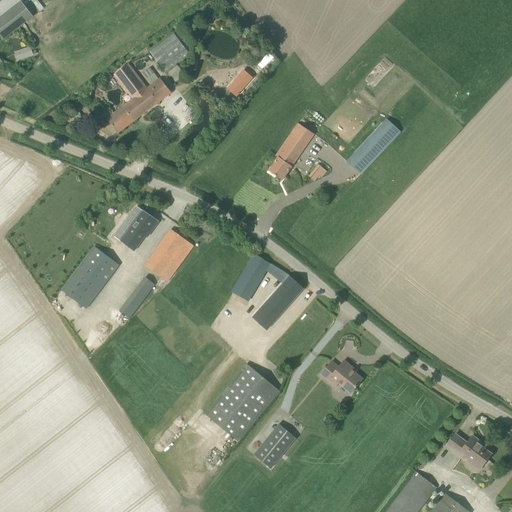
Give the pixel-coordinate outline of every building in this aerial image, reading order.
[(0,36),(3,40),(33,17),(21,1),(0,17),(0,36)] [(179,30),(150,52),(173,83),(203,61),(179,30)] [(116,70),(124,64),(122,61),(114,67),(116,70)] [(118,133),(172,93),(160,78),(146,88),(128,64),(114,74),(132,99),(107,118),(118,133)] [(252,78),(244,70),(227,88),(235,96),(252,78)] [(298,123),(276,155),(278,157),(269,171),(282,180),(314,134),(325,123),(311,109),(298,123)] [(386,119),(354,153),(346,161),(361,175),(401,133),(386,119)] [(326,171),(318,164),(309,176),(314,180),(318,175),(321,177),(326,171)] [(115,238),(133,252),(145,237),(146,238),(158,222),(138,207),(128,221),(130,222),(128,224),(126,223),(115,238)] [(171,229),(145,266),(167,282),(194,246),(171,229)] [(94,246),(61,290),(86,309),(103,287),(101,286),(118,264),(94,246)] [(232,292),(248,302),(270,263),(255,254),(241,279),(237,277),(230,288),(234,290),(232,292)] [(252,317),(267,330),(303,289),(286,273),(272,288),(275,290),(271,294),(268,292),(258,304),(261,307),(252,317)] [(158,287),(145,277),(119,310),(130,318),(150,292),(153,294),(158,287)] [(56,315),(69,299),(62,294),(50,310),(56,315)] [(71,325),(81,308),(74,304),(64,322),(71,325)] [(353,368),(344,361),(338,368),(331,362),(320,375),(335,387),(338,383),(351,393),(362,379),(351,370),(353,368)] [(246,364),(205,414),(239,442),(280,391),(246,364)] [(272,467),(297,437),(280,423),(256,453),(272,467)] [(455,434),(445,447),(479,472),(483,465),(488,459),(491,455),(481,448),(483,445),(473,437),(467,444),(455,434)] [(418,511),(437,488),(416,472),(385,511),(418,511)] [(468,511),(446,494),(432,511),(468,511)]
